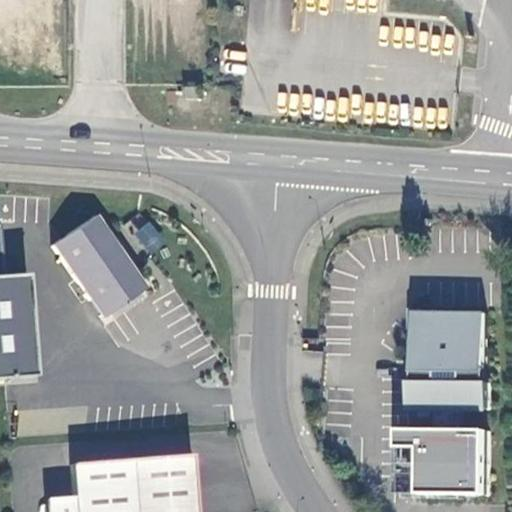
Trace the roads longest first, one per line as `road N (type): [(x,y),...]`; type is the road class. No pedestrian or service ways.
road 1 (unclassified): [(314,511),(285,460),(269,403),(277,161)]
road 2 (primary): [(0,143),(277,161)]
road 3 (primary): [(277,161),(511,180)]
